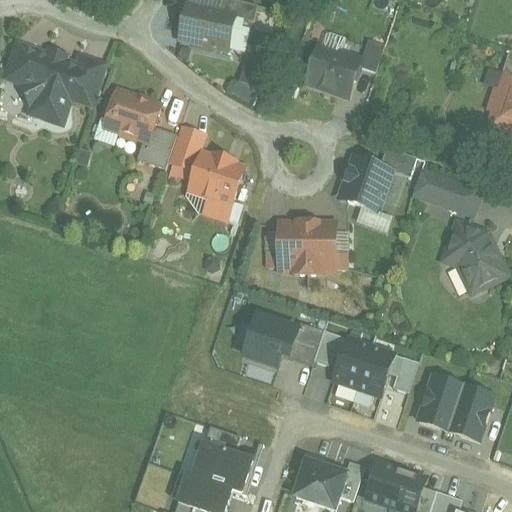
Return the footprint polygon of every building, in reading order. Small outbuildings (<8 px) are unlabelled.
[(259,9),(224,1),(221,16),(238,20),(237,21),(256,25),(259,9)] [(221,16),(190,10),(182,44),(197,47),(200,52),(211,54),(215,51),(230,54),(237,21),(238,20),(221,16)] [(347,42),(332,36),(328,38),(323,51),(342,57),(347,42)] [(386,49),(370,44),(363,65),(361,70),(377,75),(386,49)] [(78,70),(45,58),(44,58),(42,55),(39,56),(38,56),(33,54),(32,54),(31,51),(27,52),(18,49),(8,82),(40,92),(32,117),(49,123),(51,117),(66,122),(75,96),(83,71),(78,70)] [(323,51),(321,50),(309,86),(351,101),(361,70),(363,65),(342,57),(323,51)] [(511,54),(503,78),(505,79),(506,77),(511,79),(511,54)] [(108,69),(81,60),(78,70),(83,71),(75,96),(95,102),(90,117),(92,117),(108,69)] [(511,79),(506,77),(505,79),(500,94),(495,92),(488,114),(506,120),(500,139),(511,142),(511,79)] [(142,101),(140,102),(120,95),(117,104),(113,103),(109,105),(105,117),(107,121),(111,122),(107,133),(138,143),(141,142),(146,144),(154,147),(159,133),(157,129),(163,111),(150,106),(149,103),(142,101)] [(179,140),(159,133),(154,147),(146,144),(140,164),(168,173),(179,140)] [(207,140),(186,133),(174,167),(195,174),(207,140)] [(419,162),(389,151),(382,170),(394,175),(412,182),(419,162)] [(237,168),(215,160),(214,162),(205,158),(193,192),(210,198),(209,202),(233,210),(246,172),(236,169),(237,168)] [(382,170),(356,161),(346,191),(353,194),(349,205),(379,216),(394,175),(382,170)] [(482,197),(423,176),(415,199),(475,219),(482,197)] [(310,227),(286,227),(282,231),(282,256),(282,272),(282,276),(296,276),(296,279),(310,279),(310,227)] [(334,227),(310,227),(310,279),(324,279),(324,276),(338,276),(338,273),(338,257),(338,231),(334,227)] [(488,239),(460,229),(447,264),(463,270),(467,278),(467,281),(474,296),(508,280),(488,239)] [(282,256),(269,256),(269,272),(282,272),(282,256)] [(350,257),(338,257),(338,273),(349,273),(350,257)] [(259,320),(244,364),(279,376),(283,363),(292,366),(293,364),(302,335),(300,334),(259,320)] [(316,366),(326,337),(301,329),(300,334),(302,335),(293,364),(314,371),(316,366)] [(342,363),(349,345),(326,337),(316,366),(331,371),(335,360),(342,363)] [(342,363),(334,388),(383,405),(392,379),(398,361),(399,358),(350,342),(349,345),(342,363)] [(420,368),(398,361),(392,379),(398,381),(394,394),(410,399),(420,368)] [(434,379),(418,427),(450,438),(466,390),(434,379)] [(498,401),(466,390),(450,438),(482,449),(498,401)] [(212,432),(206,448),(236,459),(242,442),(212,432)] [(179,504),(177,509),(179,510),(185,511),(229,511),(235,498),(244,501),(257,466),(236,459),(206,448),(204,448),(193,479),(188,477),(188,478),(182,477),(174,503),(179,504)] [(307,463),(294,502),(322,511),(339,511),(343,502),(351,478),(347,477),(307,463)] [(378,466),(365,506),(383,511),(420,511),(426,493),(430,482),(378,466)] [(351,467),(347,477),(351,478),(343,502),(354,506),(366,472),(351,467)] [(432,511),(437,497),(426,493),(420,511),(432,511)] [(462,511),(464,505),(437,497),(432,511),(462,511)]
